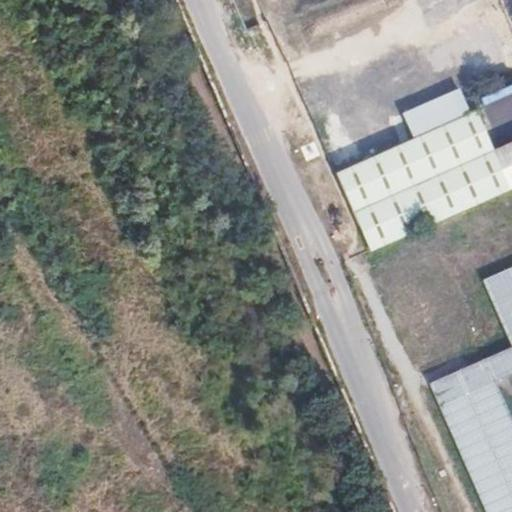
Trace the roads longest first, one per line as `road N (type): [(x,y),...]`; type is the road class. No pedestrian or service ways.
road 1 (unknown): [(162,0),(378,511)]
road 2 (unclassified): [(196,7),(414,511)]
